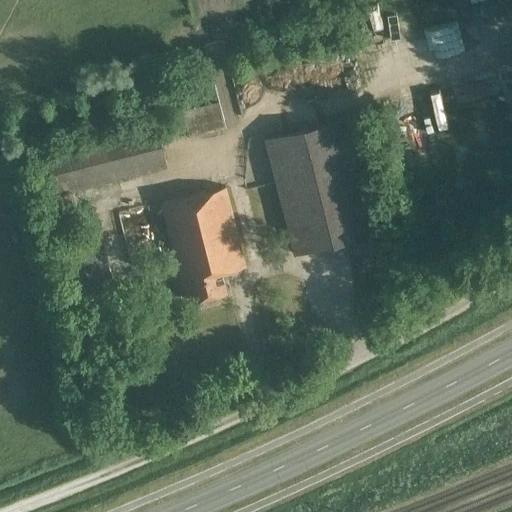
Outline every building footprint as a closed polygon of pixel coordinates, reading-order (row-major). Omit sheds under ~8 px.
[(411,129),(425,128),(421,95),(407,97),(411,129)] [(218,101),(182,110),(188,135),(224,126),(218,101)] [(168,166),(156,119),(148,121),(146,113),(121,120),(123,127),(37,148),(49,196),(168,166)] [(341,118),(264,138),(293,253),(370,234),(341,118)] [(454,169),(465,166),(456,138),(446,141),(454,169)] [(425,178),(435,177),(430,139),(421,140),(425,178)] [(246,265),(242,246),(227,186),(162,202),(180,272),(185,291),(190,290),(193,300),(228,291),(223,271),(246,265)] [(108,249),(73,258),(85,304),(120,295),(108,249)]
